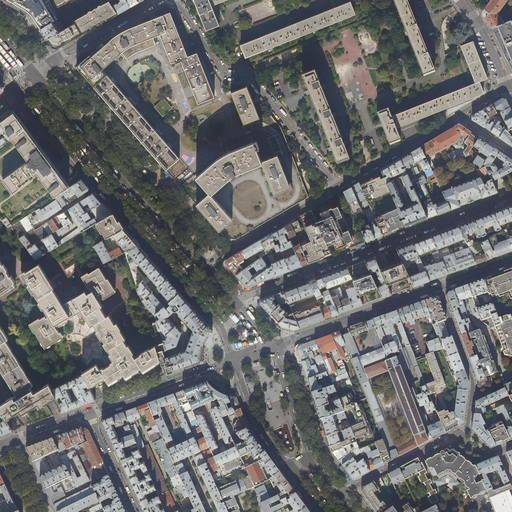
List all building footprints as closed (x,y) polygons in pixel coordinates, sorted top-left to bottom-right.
[(57,19),(49,7),(47,8),(41,0),(5,0),(30,14),(40,29),(53,21),(57,19)] [(126,0),(119,0),(120,1),(120,3),(119,3),(117,4),(114,0),(111,0),(109,1),(118,14),(123,11),(131,7),(126,0)] [(193,0),(206,30),(219,25),(213,10),(211,6),(218,3),(221,2),(222,1),(223,1),(225,0),(193,0)] [(420,63),(424,73),(435,68),(431,58),(431,56),(430,55),(425,42),(419,28),(408,0),(394,0),(396,3),(397,5),(397,7),(407,31),(408,33),(408,34),(418,59),(419,61),(420,63)] [(492,28),(504,23),(496,13),(505,0),(491,0),(483,11),(483,12),(483,14),(483,15),(487,21),(492,28)] [(116,15),(118,14),(109,1),(74,20),(75,22),(82,34),(100,24),(103,23),(113,17),(116,15)] [(241,45),(245,57),(300,35),(307,33),(355,14),(354,11),(352,6),(350,2),(336,7),(335,8),(322,13),(307,19),(287,27),(266,35),(248,42),(247,43),(241,45)] [(130,28),(137,44),(153,37),(156,36),(158,35),(160,34),(167,51),(169,56),(171,63),(180,59),(183,67),(184,69),(185,72),(190,83),(191,86),(195,95),(196,99),(198,103),(214,97),(197,53),(188,56),(170,12),(154,19),(152,19),(150,20),(148,21),(142,23),(130,28)] [(508,61),(511,59),(511,23),(511,20),(504,23),(492,28),(493,31),(499,44),(505,56),(508,61)] [(56,27),(53,21),(40,29),(41,31),(47,39),(65,28),(61,22),(61,24),(56,27)] [(78,36),(82,34),(75,22),(65,28),(47,39),(53,48),(57,49),(69,42),(78,36)] [(137,44),(130,28),(126,30),(121,32),(118,34),(117,35),(110,40),(121,53),(124,51),(126,49),(129,47),(131,46),(133,45),(137,44)] [(363,42),(361,42),(365,55),(379,51),(375,39),(372,40),(368,29),(362,31),(363,35),(361,36),(363,42)] [(124,51),(121,53),(127,59),(129,57),(133,54),(136,53),(138,51),(141,51),(156,45),(153,37),(137,44),(133,45),(131,46),(129,47),(126,49),(124,51)] [(110,62),(121,53),(110,40),(103,46),(94,54),(91,57),(89,55),(76,66),(94,86),(107,75),(102,69),(110,62)] [(471,71),(474,79),(475,81),(475,83),(479,81),(487,78),(486,76),(486,75),(483,68),(483,67),(482,65),(477,53),(477,52),(477,51),(472,41),(461,46),(462,49),(465,56),(471,71)] [(332,151),(337,161),(349,156),(345,146),(344,144),(343,141),(334,117),(333,115),(332,113),(322,89),(321,87),(321,85),(314,69),(311,70),(301,74),(308,90),(309,92),(309,94),(319,118),(320,120),(321,122),(331,146),(332,149),(332,151)] [(111,79),(107,75),(94,86),(166,170),(179,158),(173,151),(162,138),(146,120),(134,106),(121,91),(111,79)] [(395,115),(392,116),(396,128),(400,126),(402,126),(404,125),(436,112),(484,93),(479,81),(475,83),(467,86),(457,90),(440,97),(423,104),(406,111),(400,113),(397,114),(395,115)] [(237,108),(243,124),(249,122),(260,118),(254,103),(253,101),(252,98),(247,85),(231,92),(237,108)] [(501,98),(491,104),(496,112),(499,117),(502,121),(504,120),(511,116),(511,111),(506,99),(503,98),(501,98)] [(164,100),(156,107),(163,114),(170,108),(164,100)] [(483,109),(486,114),(487,115),(488,117),(496,112),(491,104),(487,106),(483,109)] [(396,128),(392,116),(388,107),(386,108),(377,112),(382,123),(382,125),(383,127),(389,142),(400,138),(396,128)] [(484,118),(486,114),(483,109),(479,111),(472,115),(472,119),(479,123),(491,131),(498,121),(494,120),(493,122),(492,121),(491,122),(489,121),(490,119),(489,119),(489,118),(488,117),(487,115),(485,118),(484,118)] [(0,217),(8,227),(10,226),(26,216),(31,212),(35,210),(40,206),(53,198),(55,197),(69,187),(67,184),(44,154),(24,126),(14,113),(7,112),(0,117),(0,122),(12,139),(0,148),(0,217)] [(502,122),(498,121),(491,131),(495,135),(499,137),(505,128),(505,127),(504,126),(502,128),(501,127),(501,126),(498,124),(499,122),(501,123),(502,122)] [(0,148),(12,139),(0,122),(0,148)] [(456,125),(455,125),(461,138),(463,142),(464,141),(470,133),(471,131),(467,128),(459,123),(456,125)] [(439,151),(461,138),(455,125),(453,126),(449,129),(431,139),(425,143),(420,146),(426,158),(439,151)] [(511,136),(511,135),(507,130),(505,129),(505,128),(499,137),(504,141),(509,144),(511,140),(511,136)] [(471,133),(470,133),(464,141),(468,144),(464,152),(465,155),(469,153),(468,152),(470,149),(473,145),(478,138),(477,137),(471,133)] [(479,137),(478,138),(473,145),(478,148),(477,149),(478,150),(479,149),(480,150),(486,142),(486,141),(479,137)] [(226,181),(233,175),(236,174),(240,171),(244,170),(261,163),(261,161),(256,148),(258,147),(256,140),(243,145),(230,151),(227,152),(224,154),(222,155),(220,157),(214,161),(204,170),(203,171),(196,177),(209,193),(211,194),(226,181)] [(487,142),(486,142),(480,150),(480,151),(486,155),(485,156),(484,159),(477,155),(473,161),(474,164),(475,163),(475,164),(476,165),(477,165),(478,165),(479,166),(479,167),(479,168),(483,164),(494,147),(487,142)] [(409,152),(400,157),(407,174),(412,184),(412,185),(413,187),(414,188),(421,203),(423,202),(424,205),(428,212),(435,208),(433,204),(436,202),(439,201),(445,198),(442,191),(436,178),(429,181),(424,170),(430,167),(426,158),(420,146),(415,149),(409,152)] [(511,159),(507,156),(494,147),(483,164),(485,165),(485,166),(490,176),(491,178),(492,181),(498,177),(511,171),(511,170),(511,159)] [(468,152),(469,153),(473,161),(477,155),(470,149),(468,152)] [(261,161),(261,163),(266,175),(267,176),(268,180),(274,194),(291,187),(290,183),(288,183),(277,154),(261,161)] [(390,178),(402,172),(403,176),(407,174),(400,157),(390,163),(381,169),(382,171),(384,176),(387,183),(391,181),(390,178)] [(188,167),(179,158),(166,170),(170,174),(175,179),(188,167)] [(480,168),(479,168),(477,169),(480,176),(481,178),(488,175),(489,177),(490,176),(485,166),(480,168)] [(391,193),(387,183),(384,176),(381,178),(379,173),(367,180),(365,181),(362,183),(360,184),(369,205),(371,208),(375,217),(376,219),(382,234),(386,232),(390,231),(390,232),(406,226),(393,197),(393,196),(391,194),(391,193)] [(407,174),(403,176),(401,177),(413,203),(405,207),(393,180),(391,181),(387,183),(391,193),(395,191),(394,192),(394,193),(396,195),(396,196),(393,197),(406,226),(417,222),(427,218),(422,206),(421,203),(414,188),(410,190),(410,189),(409,186),(408,186),(412,184),(407,174)] [(484,183),(481,178),(480,176),(442,191),(445,198),(446,198),(451,209),(471,202),(489,195),(484,183)] [(196,177),(183,188),(196,204),(209,193),(196,177)] [(492,182),(492,181),(491,178),(488,180),(487,180),(487,181),(486,181),(487,182),(484,183),(489,195),(494,193),(497,192),(492,182)] [(74,184),(77,188),(80,186),(81,188),(80,189),(79,188),(79,189),(82,194),(83,193),(88,190),(89,187),(81,179),(74,184)] [(358,182),(351,186),(358,202),(359,204),(361,209),(369,205),(360,184),(359,182),(358,182)] [(74,184),(69,187),(55,197),(62,208),(64,206),(67,204),(61,196),(64,194),(67,197),(74,192),(78,197),(82,194),(79,189),(77,188),(74,184)] [(358,202),(351,186),(350,187),(344,191),(350,205),(358,202)] [(87,212),(89,210),(102,202),(97,197),(93,193),(73,206),(80,216),(87,212)] [(213,197),(211,194),(209,193),(196,204),(207,216),(219,230),(232,219),(213,197)] [(62,208),(55,197),(53,198),(55,200),(42,209),(40,206),(35,210),(40,217),(35,220),(31,214),(32,214),(31,212),(26,216),(33,227),(40,222),(54,213),(62,208)] [(55,200),(53,198),(40,206),(42,209),(55,200)] [(445,198),(439,201),(440,203),(437,204),(436,202),(433,204),(435,208),(438,214),(439,214),(451,209),(446,198),(445,198)] [(106,207),(102,202),(89,210),(92,214),(94,212),(97,216),(94,218),(87,222),(86,223),(85,221),(91,217),(87,212),(80,216),(73,206),(69,209),(69,212),(81,230),(80,230),(78,227),(60,240),(59,242),(58,243),(55,238),(73,226),(73,225),(71,222),(53,232),(49,235),(34,244),(33,245),(27,248),(36,258),(43,254),(37,245),(44,241),(48,247),(47,248),(49,251),(96,222),(111,213),(106,207)] [(316,221),(327,245),(329,244),(333,243),(338,252),(346,249),(351,247),(354,239),(338,205),(329,202),(318,208),(323,218),(319,220),(316,221)] [(354,212),(361,209),(359,204),(358,202),(350,205),(354,212)] [(511,204),(503,208),(493,212),(500,225),(511,220),(511,204)] [(424,205),(422,206),(427,218),(432,216),(438,214),(435,208),(428,212),(424,205)] [(375,217),(371,208),(364,211),(369,220),(375,217)] [(365,216),(363,212),(362,209),(361,209),(354,212),(357,220),(365,216)] [(40,217),(35,210),(31,212),(32,214),(31,214),(35,220),(40,217)] [(92,214),(89,210),(87,212),(91,217),(85,221),(86,223),(87,222),(94,218),(97,216),(94,212),(92,214)] [(53,232),(71,222),(68,218),(66,215),(64,212),(57,215),(51,220),(43,225),(46,230),(47,231),(49,235),(51,233),(50,232),(52,231),(53,232)] [(310,263),(325,257),(322,250),(321,248),(324,247),(327,245),(316,221),(314,217),(312,218),(310,219),(307,212),(306,212),(290,222),(295,234),(305,230),(309,239),(299,243),(303,251),(305,250),(307,254),(305,255),(308,263),(310,263)] [(484,215),(474,219),(481,235),(487,233),(484,227),(487,226),(487,227),(489,227),(488,226),(493,224),(495,230),(501,228),(500,225),(493,212),(484,215)] [(116,220),(113,216),(111,213),(96,222),(99,226),(101,229),(102,229),(103,231),(104,231),(108,237),(123,228),(121,226),(119,224),(119,223),(118,222),(117,222),(116,220)] [(33,227),(26,216),(10,226),(27,248),(33,245),(17,225),(18,225),(22,223),(22,222),(28,231),(33,227)] [(373,228),(371,228),(375,238),(382,236),(383,235),(382,234),(376,219),(372,221),(372,222),(371,222),(372,224),(371,225),(373,228)] [(468,222),(458,225),(464,238),(465,241),(466,242),(470,240),(467,234),(474,231),(477,237),(481,235),(474,219),(468,222)] [(289,223),(284,225),(288,234),(289,237),(295,234),(290,222),(289,223)] [(371,228),(369,224),(364,226),(365,229),(363,230),(363,229),(361,229),(367,241),(374,239),(375,238),(371,228)] [(32,238),(46,230),(43,225),(41,226),(35,230),(35,229),(29,232),(32,238)] [(280,228),(273,232),(276,238),(276,239),(279,238),(281,244),(279,245),(281,251),(293,246),(290,240),(288,241),(286,236),(288,234),(284,225),(280,228)] [(445,230),(431,235),(437,249),(439,248),(439,247),(444,245),(445,247),(452,244),(451,243),(464,238),(458,225),(445,230)] [(126,251),(138,244),(129,234),(124,228),(123,228),(108,237),(106,238),(108,242),(113,239),(114,240),(115,239),(118,242),(116,243),(118,245),(120,244),(126,251)] [(511,240),(510,236),(506,229),(503,230),(507,240),(511,249),(511,240)] [(34,244),(49,235),(47,231),(34,240),(34,241),(33,241),(33,243),(34,244)] [(273,232),(261,239),(265,248),(267,254),(268,257),(272,265),(277,275),(283,273),(290,270),(283,255),(281,251),(279,245),(278,243),(275,244),(273,239),(276,238),(273,232)] [(495,254),(496,256),(508,252),(511,250),(511,249),(507,240),(498,243),(495,234),(491,236),(490,235),(489,236),(496,253),(495,254)] [(423,239),(413,242),(418,255),(435,248),(437,251),(438,251),(437,249),(431,235),(423,239)] [(251,245),(242,250),(246,259),(250,265),(257,260),(256,257),(259,255),(260,258),(262,257),(264,255),(267,254),(265,248),(261,239),(251,245)] [(290,240),(293,246),(295,250),(302,266),(307,264),(308,263),(305,255),(302,256),(302,255),(301,253),(301,254),(300,252),(303,251),(299,243),(294,246),(292,241),(294,241),(293,239),(290,240)] [(488,259),(483,248),(480,249),(480,248),(479,248),(479,250),(478,251),(474,243),(472,239),(470,240),(466,242),(469,248),(476,264),(479,262),(488,259)] [(483,248),(488,259),(495,257),(496,256),(495,254),(488,239),(480,243),(483,248)] [(100,260),(102,264),(112,259),(122,253),(119,247),(108,253),(102,241),(93,246),(94,247),(95,247),(95,248),(94,248),(96,252),(97,251),(102,259),(100,260)] [(469,248),(466,242),(465,241),(462,242),(463,246),(450,251),(449,249),(439,253),(441,258),(444,264),(448,273),(457,270),(476,264),(469,248)] [(419,257),(418,255),(413,242),(405,245),(396,249),(398,252),(402,261),(404,266),(411,263),(416,261),(420,260),(419,257)] [(141,248),(138,244),(126,251),(125,252),(126,255),(129,253),(130,254),(129,256),(131,258),(132,257),(135,260),(134,260),(132,259),(128,261),(131,270),(148,255),(141,248)] [(246,259),(242,250),(237,253),(226,259),(225,263),(236,275),(243,269),(240,264),(246,259)] [(285,255),(283,255),(290,270),(296,268),(302,266),(295,250),(293,251),(294,254),(286,258),(285,255)] [(439,253),(438,251),(437,251),(432,253),(436,263),(430,265),(430,264),(429,264),(424,267),(425,271),(430,280),(441,276),(448,273),(444,264),(441,258),(439,253)] [(409,276),(404,266),(402,261),(398,252),(394,254),(398,263),(390,266),(384,253),(378,256),(374,257),(380,269),(387,284),(392,282),(409,276)] [(148,255),(131,270),(136,285),(138,284),(145,277),(136,267),(139,264),(144,270),(143,271),(146,274),(147,273),(148,275),(158,267),(156,265),(148,255)] [(262,257),(260,258),(257,260),(250,265),(243,269),(236,275),(239,279),(244,285),(250,280),(268,267),(262,257)] [(373,257),(365,260),(371,273),(376,271),(378,276),(378,277),(378,278),(379,278),(379,279),(374,281),(377,287),(380,295),(382,298),(387,296),(391,294),(387,284),(380,269),(374,257),(373,257)] [(0,369),(16,395),(9,399),(0,405),(0,411),(5,420),(19,415),(25,413),(35,409),(52,403),(57,401),(52,389),(49,384),(34,393),(30,387),(33,385),(6,341),(8,339),(0,325),(0,294),(15,285),(14,282),(15,282),(11,276),(10,276),(6,271),(7,270),(4,264),(3,264),(0,260),(0,369)] [(353,265),(347,267),(352,278),(352,279),(355,286),(359,294),(364,292),(366,292),(377,287),(374,281),(371,273),(365,260),(353,265)] [(420,260),(416,261),(420,273),(415,274),(411,263),(404,266),(409,276),(409,277),(412,284),(413,286),(423,283),(430,280),(425,271),(424,267),(420,260)] [(62,304),(43,274),(45,273),(39,264),(23,274),(34,292),(36,291),(41,300),(40,301),(49,316),(46,317),(45,315),(31,324),(35,330),(34,330),(40,340),(42,339),(45,345),(61,335),(54,325),(56,324),(57,325),(67,319),(66,318),(72,314),(73,315),(81,310),(87,319),(89,318),(92,324),(95,323),(107,316),(97,300),(103,297),(104,298),(109,295),(109,293),(114,290),(99,266),(84,276),(92,290),(87,294),(86,292),(72,300),(71,299),(62,304)] [(272,265),(268,267),(250,280),(244,285),(245,285),(248,286),(268,278),(277,275),(272,265)] [(167,277),(158,267),(148,275),(145,277),(138,284),(140,285),(137,288),(141,301),(142,300),(152,292),(152,291),(146,284),(152,279),(154,282),(153,283),(155,285),(156,284),(158,286),(168,278),(167,277)] [(350,279),(352,278),(347,267),(333,273),(322,277),(327,287),(329,287),(350,279)] [(511,268),(498,274),(487,278),(483,279),(489,295),(496,292),(498,296),(506,293),(508,293),(510,299),(511,298),(511,268)] [(317,279),(316,279),(321,292),(328,289),(327,287),(322,277),(317,279)] [(174,285),(168,278),(158,286),(153,291),(156,294),(158,296),(162,292),(166,297),(162,301),(165,305),(180,292),(174,285)] [(329,287),(327,287),(328,289),(332,298),(339,313),(352,308),(363,304),(362,301),(359,294),(355,286),(352,279),(352,278),(350,279),(352,283),(350,284),(352,287),(346,290),(349,297),(346,298),(345,296),(344,297),(340,287),(337,289),(336,287),(330,289),(329,287)] [(153,291),(158,286),(156,284),(155,285),(153,283),(154,282),(152,279),(146,284),(152,291),(152,292),(164,306),(165,305),(162,301),(166,297),(162,292),(158,296),(156,294),(153,291)] [(312,280),(309,282),(314,293),(317,300),(319,303),(321,303),(323,302),(325,301),(321,292),(316,279),(312,280)] [(475,282),(468,285),(472,296),(475,307),(480,305),(477,296),(479,296),(480,298),(483,297),(485,303),(492,301),(489,295),(483,279),(475,282)] [(295,287),(283,291),(288,301),(289,303),(314,293),(309,282),(295,287)] [(466,298),(472,296),(468,285),(462,287),(460,288),(458,289),(453,290),(458,305),(463,303),(463,302),(462,300),(464,299),(466,298)] [(328,289),(321,292),(325,301),(327,306),(332,316),(338,314),(339,313),(332,298),(328,289)] [(459,308),(458,305),(453,290),(447,292),(446,296),(452,311),(453,313),(457,312),(457,310),(458,310),(458,309),(459,308)] [(280,292),(273,295),(267,297),(261,300),(261,303),(266,309),(270,314),(279,306),(280,305),(288,301),(283,291),(280,292)] [(164,306),(152,292),(142,300),(154,314),(158,311),(164,306)] [(189,302),(180,292),(165,305),(164,306),(158,311),(162,316),(156,320),(157,322),(160,330),(162,337),(175,326),(167,317),(174,311),(176,310),(179,313),(178,314),(178,316),(182,320),(183,319),(195,309),(189,302)] [(472,296),(466,298),(469,304),(469,305),(471,310),(473,314),(478,318),(480,320),(476,309),(475,307),(472,296)] [(428,299),(424,301),(433,325),(443,321),(446,320),(444,314),(438,298),(435,297),(428,299)] [(322,313),(320,309),(321,308),(320,306),(319,303),(317,300),(301,307),(300,308),(299,309),(300,311),(298,312),(297,311),(293,313),(294,316),(296,320),(297,322),(300,328),(302,327),(306,325),(308,325),(325,318),(322,313)] [(322,313),(325,318),(326,318),(332,316),(327,306),(325,301),(323,302),(325,307),(323,308),(321,303),(319,303),(320,306),(321,308),(320,309),(322,313)] [(433,325),(424,301),(410,306),(396,311),(402,324),(409,321),(410,325),(415,323),(414,320),(426,315),(427,318),(426,319),(428,327),(433,325)] [(464,306),(463,303),(458,305),(459,308),(463,320),(466,328),(468,333),(474,332),(470,321),(464,306)] [(493,304),(476,309),(480,320),(481,321),(490,318),(491,318),(489,319),(489,325),(487,326),(488,326),(490,328),(494,327),(500,324),(493,304)] [(285,316),(283,313),(285,311),(283,309),(282,310),(279,306),(270,314),(271,315),(278,322),(285,316)] [(211,327),(195,309),(183,319),(193,330),(186,351),(185,349),(179,351),(176,345),(181,333),(175,326),(162,337),(163,339),(171,364),(174,371),(200,362),(200,359),(200,356),(200,353),(201,350),(202,347),(203,344),(204,342),(205,340),(208,336),(210,334),(212,331),(211,327)] [(402,324),(396,311),(390,313),(384,315),(393,339),(394,342),(398,350),(402,348),(393,326),(394,325),(396,324),(397,324),(406,347),(410,345),(402,324)] [(457,312),(453,313),(456,323),(461,336),(466,334),(464,329),(466,328),(463,320),(462,321),(458,312),(457,312)] [(293,313),(289,314),(289,318),(287,318),(288,315),(285,316),(278,322),(281,327),(293,330),(300,328),(297,322),(296,320),(292,319),(293,316),(294,316),(293,313)] [(155,363),(160,359),(155,345),(135,358),(124,340),(126,339),(120,329),(118,330),(109,315),(107,316),(95,323),(99,329),(98,330),(109,349),(108,349),(115,361),(101,370),(97,364),(82,373),(88,386),(91,385),(94,383),(96,382),(99,387),(118,379),(151,367),(155,364),(155,363)] [(378,317),(372,320),(375,327),(380,338),(385,337),(380,325),(382,325),(388,341),(393,339),(384,315),(378,317)] [(511,323),(511,320),(509,320),(507,315),(500,318),(502,324),(500,325),(500,324),(494,327),(501,348),(504,347),(505,350),(507,354),(510,353),(510,355),(511,354),(511,323)] [(366,322),(365,322),(368,330),(375,327),(372,320),(366,322)] [(433,325),(438,338),(426,342),(430,353),(433,352),(442,348),(439,341),(449,338),(443,321),(433,325)] [(160,330),(157,322),(153,324),(153,325),(149,327),(152,336),(157,335),(156,331),(160,330)] [(351,336),(368,330),(365,322),(363,323),(347,329),(349,333),(351,336)] [(381,342),(380,338),(375,327),(368,330),(374,345),(381,342)] [(482,330),(480,329),(474,332),(468,333),(470,339),(475,337),(476,339),(471,341),(471,342),(473,347),(476,355),(478,359),(483,357),(484,357),(485,359),(478,361),(480,365),(494,360),(493,358),(491,351),(488,344),(483,331),(482,330)] [(332,334),(331,335),(338,351),(341,360),(343,359),(344,360),(345,360),(345,359),(349,357),(348,354),(341,336),(339,332),(332,334)] [(349,333),(341,336),(348,354),(357,352),(351,336),(349,333)] [(466,334),(461,336),(465,347),(469,358),(475,356),(472,348),(473,347),(471,342),(469,342),(466,334)] [(331,335),(320,338),(315,341),(321,355),(321,357),(327,372),(332,383),(348,377),(341,360),(338,351),(331,335)] [(439,341),(442,348),(444,347),(444,349),(445,348),(447,354),(444,355),(446,358),(458,353),(455,345),(452,337),(449,338),(439,341)] [(302,362),(321,355),(315,341),(306,344),(300,346),(298,351),(302,362)] [(164,350),(162,342),(159,343),(155,345),(160,359),(162,365),(166,363),(162,350),(164,350)] [(376,351),(359,358),(357,352),(348,354),(349,357),(364,394),(366,398),(383,439),(391,460),(399,456),(403,454),(418,447),(420,445),(430,440),(432,439),(422,412),(420,407),(413,390),(404,365),(399,367),(398,362),(402,361),(400,356),(393,358),(388,360),(387,356),(383,346),(381,342),(374,345),(376,351)] [(394,342),(383,346),(387,356),(392,354),(393,358),(400,356),(398,350),(394,342)] [(376,351),(374,345),(357,352),(359,358),(376,351)] [(302,362),(298,351),(293,353),(297,364),(302,362)] [(445,384),(433,352),(430,353),(425,355),(435,381),(426,385),(429,394),(429,395),(436,392),(438,387),(445,384)] [(462,363),(458,353),(446,358),(446,360),(449,359),(451,364),(450,365),(451,366),(451,365),(454,373),(452,374),(452,375),(465,371),(462,363)] [(307,380),(308,380),(327,372),(321,357),(321,355),(302,362),(307,379),(307,380)] [(476,355),(475,356),(469,358),(474,370),(478,381),(485,378),(481,369),(480,369),(479,368),(478,368),(477,366),(480,365),(478,361),(478,359),(476,355)] [(494,362),(494,360),(480,365),(481,369),(485,378),(489,376),(492,375),(498,372),(497,370),(494,362)] [(174,371),(171,364),(165,366),(168,374),(174,371)] [(467,378),(465,371),(452,375),(453,377),(455,376),(458,383),(458,384),(459,386),(457,387),(458,390),(468,391),(469,382),(467,378)] [(81,372),(74,375),(66,379),(67,381),(72,390),(73,394),(79,406),(94,401),(95,400),(90,389),(86,391),(84,388),(88,386),(82,373),(81,372)] [(332,383),(327,372),(308,380),(310,387),(312,391),(312,392),(312,393),(333,386),(332,383)] [(508,393),(511,390),(511,382),(510,383),(509,384),(507,380),(506,381),(505,382),(502,376),(502,374),(500,375),(505,387),(508,393)] [(492,383),(489,376),(485,378),(478,381),(477,386),(480,388),(492,383)] [(72,390),(67,381),(52,389),(57,401),(60,406),(63,412),(65,412),(79,406),(73,394),(71,394),(71,393),(70,394),(69,392),(72,390)] [(195,386),(183,391),(192,410),(206,404),(225,444),(227,444),(229,448),(226,449),(226,448),(224,447),(221,449),(221,450),(222,453),(214,457),(219,469),(220,472),(223,478),(245,468),(238,452),(235,446),(233,442),(231,437),(225,425),(217,407),(216,405),(205,382),(195,386)] [(217,401),(218,401),(220,405),(219,405),(220,406),(217,407),(225,425),(237,419),(234,412),(227,396),(222,394),(220,393),(218,392),(216,390),(213,388),(211,386),(207,382),(205,382),(216,405),(217,405),(216,403),(217,402),(217,401)] [(426,385),(420,387),(422,393),(422,394),(419,395),(417,388),(413,390),(420,407),(424,405),(431,422),(432,421),(434,424),(429,426),(429,425),(430,425),(424,412),(422,412),(432,439),(437,437),(445,432),(436,411),(432,401),(430,402),(427,395),(429,394),(426,385)] [(336,392),(333,386),(312,393),(314,400),(317,409),(324,406),(339,400),(338,397),(338,396),(328,401),(327,398),(328,397),(327,396),(326,395),(326,394),(327,394),(328,395),(336,392)] [(509,396),(508,393),(505,387),(486,397),(475,401),(474,408),(474,414),(480,415),(481,415),(484,414),(484,412),(485,412),(486,409),(485,409),(485,407),(509,396)] [(466,405),(468,391),(458,390),(457,390),(454,412),(452,412),(452,413),(458,425),(464,422),(466,405)] [(175,394),(174,394),(182,413),(184,412),(195,436),(197,437),(201,435),(203,438),(196,442),(200,451),(209,448),(193,412),(192,410),(183,391),(182,391),(176,393),(175,394)] [(355,403),(350,393),(338,397),(339,400),(344,411),(346,410),(345,407),(355,403)] [(196,442),(182,413),(174,394),(162,398),(147,404),(155,420),(157,425),(163,438),(175,465),(179,475),(183,484),(188,495),(195,510),(195,511),(227,511),(227,510),(224,503),(222,499),(217,489),(214,482),(211,476),(210,473),(208,469),(205,470),(206,469),(208,468),(205,461),(200,451),(196,442)] [(227,395),(227,396),(234,412),(241,409),(240,407),(236,397),(232,397),(227,395)] [(503,405),(511,401),(510,398),(490,407),(491,408),(489,409),(488,411),(489,412),(495,409),(503,405)] [(319,418),(320,420),(344,411),(339,400),(324,406),(317,409),(319,418)] [(372,436),(360,405),(356,406),(355,403),(345,407),(346,410),(351,409),(351,410),(351,411),(356,423),(357,424),(355,425),(355,424),(354,424),(349,425),(350,428),(352,431),(352,432),(354,437),(329,447),(330,449),(333,453),(344,448),(343,447),(350,445),(352,444),(356,442),(355,439),(364,436),(365,439),(372,436)] [(146,414),(149,423),(155,420),(147,404),(137,408),(141,418),(142,419),(143,418),(143,417),(144,416),(144,415),(146,414)] [(503,405),(495,409),(497,412),(498,414),(502,412),(508,425),(509,427),(508,428),(508,427),(506,428),(507,428),(505,429),(510,440),(511,440),(511,439),(511,424),(506,412),(503,405)] [(141,418),(137,408),(135,408),(132,409),(137,420),(140,419),(141,418)] [(132,409),(123,413),(128,423),(137,420),(132,409)] [(241,409),(234,412),(237,419),(225,425),(231,437),(235,435),(236,434),(248,428),(248,427),(241,409)] [(198,410),(193,412),(209,448),(213,455),(219,452),(217,449),(218,447),(204,416),(200,414),(198,410)] [(458,425),(452,413),(449,414),(448,411),(445,412),(445,410),(441,412),(440,410),(436,411),(445,432),(452,428),(455,427),(458,425)] [(5,420),(0,411),(0,435),(3,434),(12,431),(5,420)] [(340,420),(346,417),(344,411),(320,420),(322,425),(325,437),(350,428),(349,425),(347,420),(342,422),(342,423),(336,426),(334,421),(335,421),(336,420),(335,419),(337,419),(338,421),(337,422),(338,423),(340,422),(339,421),(340,420)] [(510,440),(505,429),(498,414),(497,412),(495,413),(496,413),(483,420),(485,424),(487,430),(495,446),(499,445),(503,443),(510,440)] [(112,417),(116,427),(116,428),(119,427),(120,430),(123,429),(122,428),(123,428),(123,426),(122,425),(124,425),(125,427),(124,427),(127,434),(132,433),(129,427),(128,423),(123,413),(112,417)] [(480,415),(474,414),(472,429),(472,430),(476,434),(490,448),(495,446),(487,430),(485,431),(483,426),(482,426),(485,424),(483,420),(480,415)] [(119,461),(127,458),(126,454),(127,454),(125,448),(122,441),(120,442),(114,428),(116,427),(112,417),(107,418),(103,420),(101,423),(105,430),(114,450),(119,461)] [(146,429),(157,425),(155,420),(149,423),(150,423),(144,425),(146,428),(146,429)] [(140,448),(144,446),(136,427),(135,424),(129,427),(132,433),(132,434),(136,444),(138,446),(137,447),(138,449),(139,448),(140,448)] [(150,437),(153,443),(163,438),(157,425),(146,429),(150,437)] [(81,428),(84,434),(87,441),(83,443),(74,448),(89,480),(91,484),(97,481),(96,480),(101,478),(102,479),(103,478),(109,475),(105,465),(104,462),(103,463),(88,430),(82,427),(81,428)] [(69,432),(67,433),(74,448),(83,443),(82,442),(85,441),(83,435),(84,434),(81,428),(78,429),(69,432)] [(248,428),(236,434),(240,439),(244,440),(244,443),(242,444),(242,443),(241,443),(235,446),(238,452),(248,447),(257,440),(256,439),(249,430),(249,429),(248,428)] [(352,432),(349,433),(349,432),(352,431),(350,428),(325,437),(327,442),(329,447),(354,437),(352,432)] [(65,465),(71,477),(76,487),(89,480),(74,448),(67,433),(60,436),(52,438),(58,451),(65,465)] [(121,439),(122,441),(125,448),(136,444),(132,434),(121,439)] [(40,476),(42,481),(44,484),(46,488),(55,484),(62,481),(71,477),(65,465),(58,451),(52,438),(39,443),(26,448),(32,460),(33,462),(40,476)] [(160,459),(165,470),(175,465),(163,438),(153,443),(160,459)] [(391,460),(383,439),(374,443),(377,450),(383,465),(386,463),(389,461),(391,460)] [(257,440),(248,447),(238,452),(245,468),(249,476),(254,487),(263,482),(267,480),(261,468),(257,458),(265,451),(263,449),(258,442),(257,440)] [(359,449),(356,442),(352,444),(355,450),(352,452),(350,445),(343,447),(344,448),(333,453),(339,462),(342,465),(352,458),(351,456),(353,455),(355,456),(360,453),(359,449)] [(139,448),(138,449),(142,457),(144,461),(151,480),(153,485),(155,489),(158,488),(159,490),(166,486),(163,479),(162,476),(153,457),(148,445),(144,446),(140,448),(139,448)] [(370,452),(367,446),(364,447),(367,453),(370,460),(371,460),(375,469),(383,465),(377,450),(370,452)] [(142,457),(138,449),(132,452),(132,455),(127,458),(119,461),(127,479),(138,503),(147,499),(146,496),(155,491),(155,493),(155,495),(157,494),(155,489),(153,485),(151,486),(149,481),(151,480),(144,461),(141,463),(139,459),(142,457)] [(475,465),(473,466),(471,464),(468,461),(467,461),(464,459),(464,458),(461,456),(460,456),(459,455),(460,454),(455,450),(454,451),(453,450),(450,451),(446,451),(444,452),(443,451),(442,451),(441,451),(440,452),(440,454),(438,454),(438,453),(434,456),(434,457),(431,458),(430,457),(426,460),(427,461),(425,461),(433,477),(437,475),(437,476),(439,479),(435,481),(438,487),(446,483),(448,483),(455,488),(457,487),(464,492),(467,491),(470,499),(486,491),(482,481),(476,484),(474,479),(479,474),(475,465)] [(257,458),(261,468),(264,466),(264,467),(264,468),(265,468),(264,469),(265,471),(266,470),(272,478),(280,472),(272,461),(265,451),(257,458)] [(499,467),(500,466),(502,465),(498,456),(487,461),(475,465),(480,474),(481,473),(482,474),(482,475),(483,479),(482,479),(487,490),(492,488),(486,474),(497,469),(503,483),(509,481),(504,471),(502,472),(501,467),(500,467),(499,467)] [(214,457),(205,461),(208,468),(208,469),(210,473),(219,469),(214,457)] [(425,474),(427,473),(422,463),(419,457),(416,459),(399,468),(404,479),(409,476),(408,474),(417,470),(418,472),(419,475),(417,476),(421,484),(423,483),(425,485),(422,486),(426,494),(428,493),(430,495),(427,497),(431,504),(438,501),(435,494),(437,493),(435,489),(433,490),(430,484),(432,483),(430,479),(428,480),(425,474)] [(357,463),(352,458),(342,465),(352,478),(355,479),(370,472),(371,471),(375,469),(371,460),(370,460),(365,462),(363,458),(362,459),(363,459),(357,463)] [(168,476),(169,479),(179,475),(175,465),(165,470),(168,476)] [(401,498),(410,492),(404,479),(399,468),(392,471),(388,473),(400,498),(401,498)] [(220,472),(211,476),(214,482),(223,478),(220,472)] [(280,472),(272,478),(270,479),(274,488),(274,487),(276,485),(281,493),(277,496),(279,500),(280,501),(296,493),(288,482),(280,472)] [(15,506),(0,474),(0,486),(5,496),(2,498),(1,494),(0,494),(0,505),(3,511),(17,511),(18,511),(15,506)] [(103,508),(105,511),(108,511),(126,511),(117,492),(109,475),(103,478),(104,478),(102,479),(101,482),(92,486),(95,491),(97,490),(100,496),(98,497),(99,501),(100,502),(109,498),(112,499),(112,500),(112,501),(113,501),(112,504),(103,508)] [(173,488),(183,484),(179,475),(169,479),(172,485),(173,488)] [(240,511),(239,509),(239,508),(236,500),(235,501),(233,496),(238,494),(241,493),(254,487),(249,476),(236,482),(236,481),(217,489),(222,499),(227,497),(228,501),(224,503),(227,510),(231,508),(233,511),(231,511),(240,511)] [(89,480),(76,487),(71,477),(62,481),(62,482),(56,485),(55,484),(46,488),(50,496),(53,502),(54,505),(92,486),(91,484),(89,480)] [(381,477),(373,481),(362,487),(361,491),(365,496),(374,509),(376,511),(378,511),(385,508),(391,504),(394,502),(383,486),(384,485),(381,477)] [(254,487),(264,511),(285,511),(281,503),(277,504),(276,501),(279,500),(277,496),(277,494),(270,498),(263,482),(254,487)] [(511,511),(511,488),(510,483),(497,489),(496,487),(492,488),(487,490),(496,511),(511,511)] [(183,484),(173,488),(175,494),(181,491),(182,493),(183,497),(188,495),(183,484)] [(92,486),(54,505),(57,510),(57,511),(96,493),(95,491),(92,486)] [(158,488),(155,489),(157,494),(161,503),(163,509),(164,511),(175,511),(177,511),(173,500),(171,496),(170,496),(166,486),(159,490),(158,488)] [(420,511),(417,506),(413,508),(409,503),(414,499),(410,492),(401,498),(404,502),(405,504),(402,506),(396,511),(391,504),(385,508),(378,511),(420,511)] [(98,497),(96,493),(57,511),(76,511),(82,509),(83,511),(94,511),(103,508),(102,506),(101,504),(101,503),(100,502),(99,501),(98,497)] [(285,511),(299,511),(306,507),(301,500),(296,493),(280,501),(281,503),(285,511)] [(157,497),(150,500),(151,501),(149,502),(147,499),(138,503),(142,511),(164,511),(163,509),(161,510),(158,504),(161,503),(157,494),(155,495),(156,496),(157,497)]
